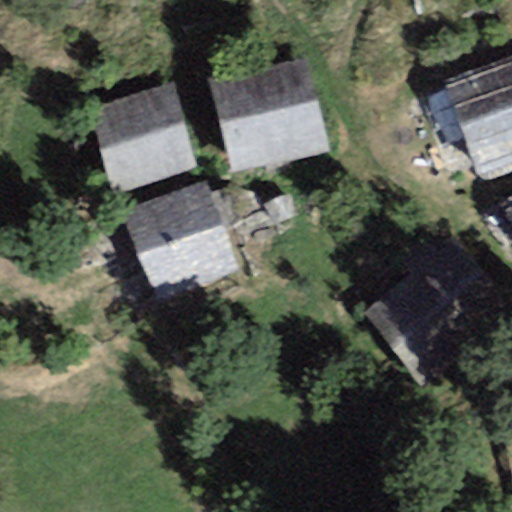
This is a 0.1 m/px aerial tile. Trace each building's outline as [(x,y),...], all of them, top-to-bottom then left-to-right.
[(511,61),(443,88),(477,177),(511,163),(511,61)] [(302,65),(209,89),(232,179),(325,155),(302,65)] [(171,89),(92,113),(118,200),(198,176),(171,89)] [(205,188),(121,219),(152,303),(236,272),(205,188)] [(511,208),(503,214),(511,226),(511,208)] [(511,312),(453,243),(367,317),(426,385),(511,312)]
